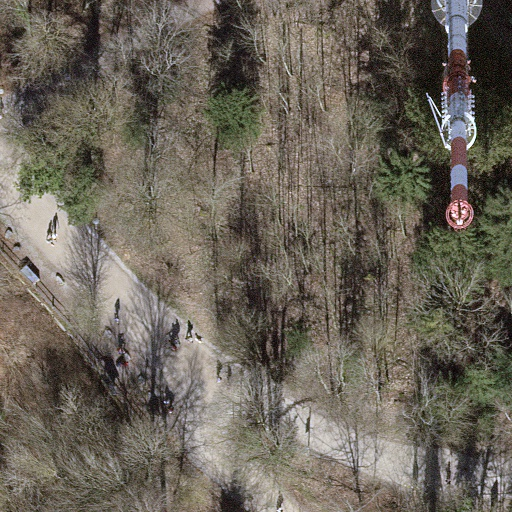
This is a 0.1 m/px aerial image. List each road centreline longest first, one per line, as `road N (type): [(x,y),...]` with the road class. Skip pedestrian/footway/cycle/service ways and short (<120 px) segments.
road 1 (track): [(149,350),(339,442),(412,468),(492,481),(511,476)]
road 2 (track): [(0,109),(215,0)]
road 3 (track): [(0,170),(149,350)]
road 4 (track): [(271,511),(216,464),(149,350)]
